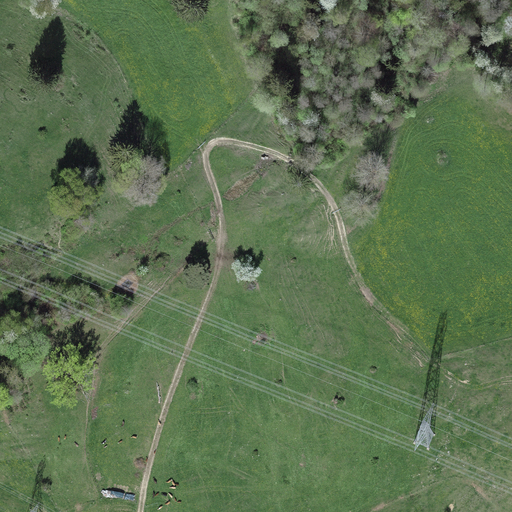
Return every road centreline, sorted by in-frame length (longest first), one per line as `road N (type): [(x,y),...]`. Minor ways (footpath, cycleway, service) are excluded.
road 1 (track): [(299,165),(333,205),(356,277),(374,302),(457,381),(511,380)]
road 2 (track): [(140,511),(163,414),(215,276),(221,232)]
road 3 (track): [(221,232),(205,162),(209,146),(241,143),(299,165)]
